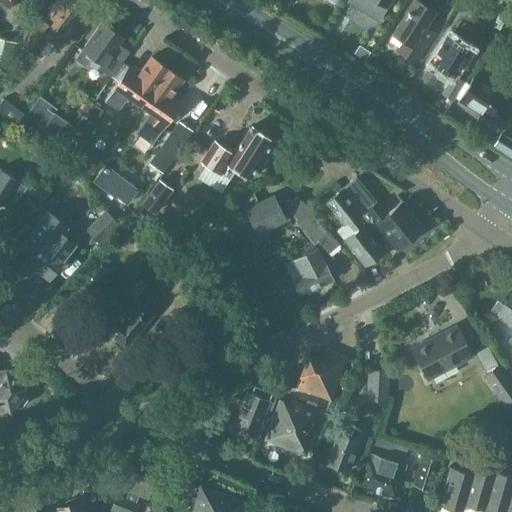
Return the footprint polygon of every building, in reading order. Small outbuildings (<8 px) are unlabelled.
[(0,0),(0,5),(9,9),(12,0),(14,0),(21,3),(24,4),(26,0),(0,0)] [(39,16),(19,43),(38,56),(56,31),(65,38),(67,34),(70,37),(76,28),(73,26),(86,9),(72,0),(59,0),(45,20),(39,16)] [(351,0),(367,10),(380,18),(386,9),(391,0),(351,0)] [(420,35),(435,12),(415,0),(414,0),(393,34),(403,41),(397,51),(417,63),(430,41),(420,35)] [(102,22),(82,51),(75,60),(85,68),(92,59),(101,65),(98,69),(111,78),(129,53),(118,45),(123,38),(102,22)] [(449,35),(421,79),(433,87),(434,85),(443,91),(452,78),(454,76),(471,49),(460,42),(449,35)] [(0,39),(0,60),(2,61),(4,54),(14,56),(17,43),(0,39)] [(371,53),(361,46),(355,54),(366,61),(371,53)] [(128,98),(140,107),(167,68),(151,57),(139,74),(129,67),(114,88),(105,102),(118,112),(128,98)] [(167,68),(140,107),(150,114),(141,126),(135,134),(152,145),(181,104),(171,96),(183,79),(167,68)] [(441,94),(432,109),(444,116),(453,102),(456,98),(465,83),(454,76),(452,78),(443,91),(441,94)] [(465,83),(456,98),(459,100),(458,100),(500,126),(505,119),(509,112),(497,104),(503,95),(474,76),(468,85),(465,83)] [(56,110),(40,99),(22,122),(38,134),(54,113),(56,110)] [(93,104),(85,115),(69,137),(83,148),(103,119),(99,116),(103,111),(93,104)] [(17,124),(23,117),(7,105),(0,114),(0,121),(13,128),(26,138),(29,133),(17,124)] [(54,113),(38,134),(58,148),(73,127),(54,113)] [(181,122),(151,164),(163,173),(193,131),(181,122)] [(252,127),(237,148),(228,150),(215,140),(201,159),(228,178),(235,169),(248,178),(274,142),(252,127)] [(494,147),(511,158),(511,141),(501,135),(494,147)] [(93,182),(111,196),(114,199),(116,197),(128,206),(139,191),(106,165),(93,182)] [(275,165),(270,172),(277,177),(282,169),(275,165)] [(284,169),(280,176),(286,183),(291,178),(285,171),(284,169)] [(0,203),(3,206),(9,210),(27,189),(18,183),(0,171),(0,203)] [(347,225),(354,233),(345,239),(364,265),(383,251),(368,231),(377,224),(397,249),(423,228),(402,202),(386,215),(356,178),(342,190),(325,204),(344,227),(347,225)] [(50,192),(36,179),(26,189),(40,202),(50,192)] [(142,204),(155,214),(173,188),(159,179),(142,204)] [(240,214),(245,211),(257,235),(287,221),(274,195),(256,204),(250,193),(234,202),(240,214)] [(314,245),(320,240),(330,253),(340,245),(328,231),(326,232),(297,196),(285,206),(297,220),(295,221),(314,245)] [(139,211),(127,225),(136,234),(148,220),(139,211)] [(87,236),(96,245),(119,222),(109,214),(87,236)] [(57,262),(71,244),(58,233),(63,227),(49,215),(35,232),(26,225),(7,249),(16,256),(14,258),(28,270),(34,263),(48,275),(58,263),(57,262)] [(195,240),(185,228),(174,237),(184,249),(195,240)] [(293,261),(285,265),(293,278),(302,296),(333,280),(324,263),(317,248),(293,261)] [(151,287),(157,280),(147,272),(141,279),(140,279),(128,294),(134,299),(123,312),(109,299),(92,319),(127,348),(154,314),(140,302),(151,287)] [(239,304),(249,298),(244,289),(234,294),(239,304)] [(511,294),(497,315),(511,326),(511,336),(509,341),(511,343),(511,294)] [(412,349),(428,379),(471,357),(456,326),(412,349)] [(331,401),(348,358),(327,350),(322,363),(307,357),(296,388),(331,401)] [(283,361),(271,365),(281,398),(292,392),(283,361)] [(504,408),(508,405),(511,410),(511,382),(499,364),(483,375),(497,395),(495,396),(504,408)] [(366,402),(388,403),(389,372),(368,370),(366,402)] [(0,404),(10,411),(13,413),(17,409),(23,407),(28,400),(27,393),(30,389),(28,387),(27,383),(22,380),(18,380),(4,371),(2,374),(0,372),(0,404)] [(256,436),(257,433),(262,435),(271,411),(266,409),(273,391),(254,384),(250,394),(246,392),(243,401),(232,397),(225,415),(237,419),(233,428),(256,436)] [(280,400),(276,413),(271,411),(262,435),(266,437),(265,440),(306,455),(322,413),(292,401),(291,404),(280,400)] [(331,401),(327,411),(334,413),(338,403),(331,401)] [(347,436),(337,432),(325,462),(348,471),(359,444),(362,446),(368,431),(351,424),(347,436)] [(511,441),(492,443),(492,457),(511,456),(511,441)] [(396,452),(396,454),(405,457),(408,448),(398,445),(396,452)] [(360,487),(395,497),(403,473),(405,466),(370,455),(368,461),(360,487)] [(421,455),(412,485),(431,491),(440,461),(421,455)] [(148,501),(160,470),(128,457),(116,489),(128,493),(126,499),(115,495),(109,510),(113,511),(133,511),(137,503),(136,503),(139,498),(148,501)] [(441,504),(462,510),(464,502),(497,511),(504,511),(506,509),(511,510),(511,474),(494,470),(493,474),(473,468),(472,472),(450,466),(444,487),(445,488),(441,504)] [(192,511),(242,511),(246,502),(201,487),(192,511)] [(91,511),(84,491),(53,503),(56,511),(91,511)] [(0,511),(34,511),(31,504),(13,511),(10,511),(6,511),(3,503),(0,503),(0,511)]
